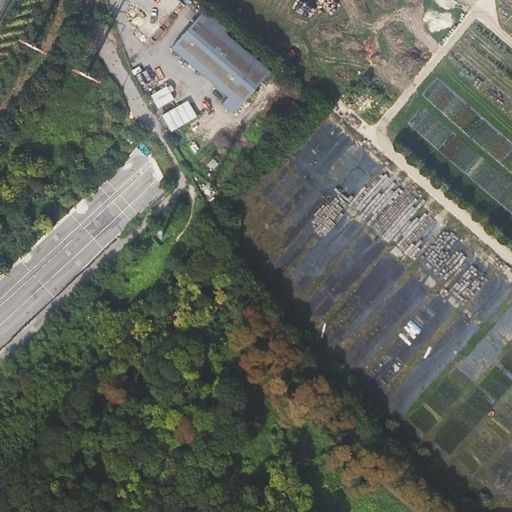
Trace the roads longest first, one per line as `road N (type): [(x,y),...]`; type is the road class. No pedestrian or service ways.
road 1 (track): [(192,201),(349,400),(473,511)]
road 2 (track): [(420,511),(284,385),(228,395),(194,474)]
road 3 (track): [(511,355),(282,152)]
